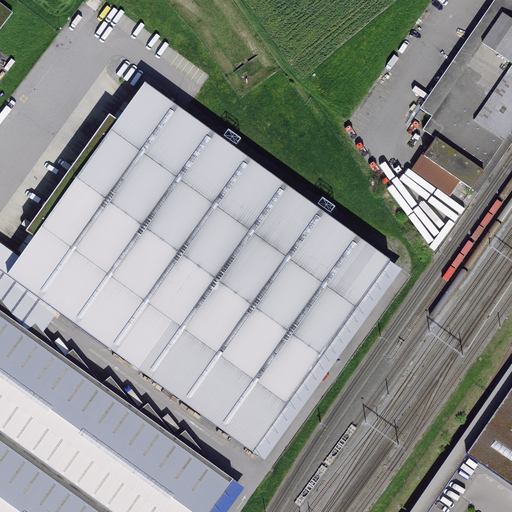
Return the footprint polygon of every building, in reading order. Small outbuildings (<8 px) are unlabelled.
[(460,182),(471,190),(511,129),(511,0),(495,0),(420,110),(431,118),(422,131),(435,140),(431,145),(430,144),(422,156),(423,157),(413,172),(449,197),(460,182)] [(0,28),(12,13),(0,3),(0,28)] [(7,275),(252,452),(390,261),(145,84),(118,122),(109,116),(26,232),(34,238),(7,275)] [(413,118),(418,122),(424,114),(419,110),(413,118)] [(0,511),(209,511),(233,479),(213,465),(185,430),(176,438),(148,403),(139,411),(110,376),(101,384),(73,349),(64,357),(36,322),(26,330),(0,297),(0,511)] [(511,387),(466,454),(511,485),(511,387)]
